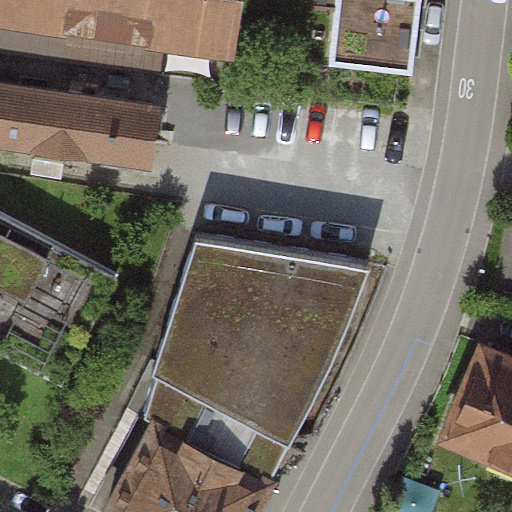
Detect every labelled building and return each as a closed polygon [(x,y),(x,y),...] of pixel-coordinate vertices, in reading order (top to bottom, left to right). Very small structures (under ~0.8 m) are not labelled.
[(0,0),(0,5),(234,37),(239,0),(0,0)] [(340,0),(333,64),(415,74),(423,0),(340,0)] [(0,133),(149,157),(158,98),(0,73),(0,133)] [(0,340),(64,374),(123,262),(0,196),(0,340)] [(106,511),(255,511),(279,465),(299,429),(348,336),(374,256),(207,230),(163,362),(168,363),(156,403),(161,405),(106,511)] [(443,434),(511,463),(511,347),(485,336),(443,434)]
